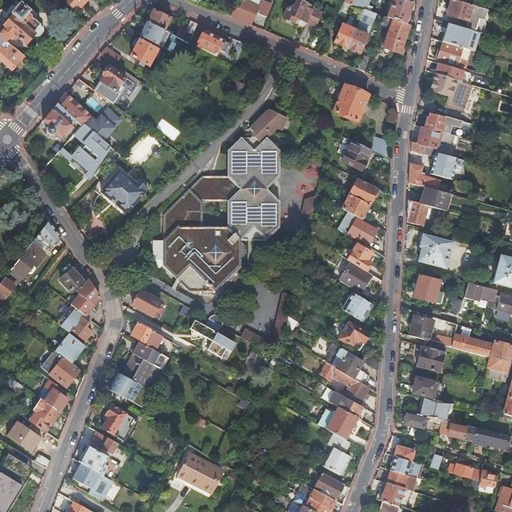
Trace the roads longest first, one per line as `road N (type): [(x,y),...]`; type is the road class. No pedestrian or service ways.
road 1 (unclassified): [(89,265),(256,98),(286,48)]
road 2 (residential): [(89,265),(115,324),(41,511)]
road 3 (residential): [(389,300),(411,99)]
road 4 (residential): [(132,0),(6,140)]
road 5 (residential): [(6,140),(89,265)]
road 6 (residential): [(382,429),(511,473)]
road 7 (residential): [(286,48),(411,99)]
road 8 (residential): [(382,429),(389,300)]
road 9 (residential): [(511,339),(389,300)]
road 10 (residential): [(171,0),(286,48)]
